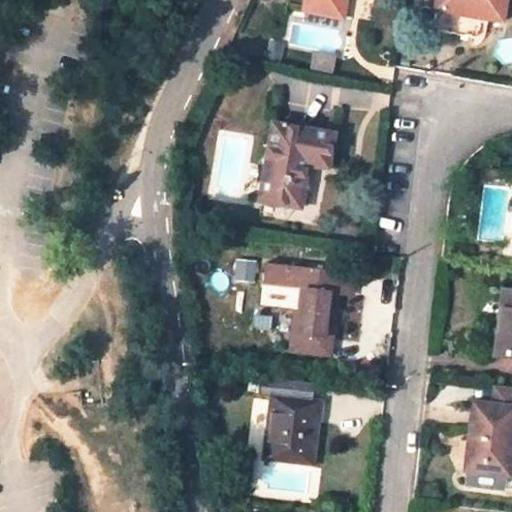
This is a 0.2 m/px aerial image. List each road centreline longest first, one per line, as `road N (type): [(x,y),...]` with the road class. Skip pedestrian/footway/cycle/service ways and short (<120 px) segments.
road 1 (residential): [(223,0),(148,157),(196,511)]
road 2 (residential): [(511,110),(477,105),(429,144),(392,511)]
